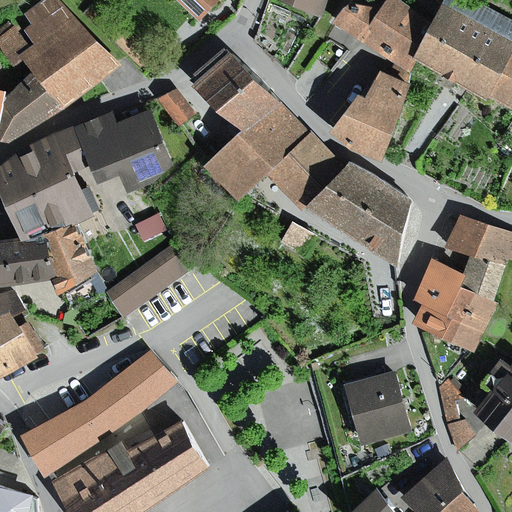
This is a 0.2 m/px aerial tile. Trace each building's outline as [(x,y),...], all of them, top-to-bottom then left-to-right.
[(61,106),(118,62),(59,0),(41,0),(24,13),(31,22),(22,28),(32,42),(28,45),(18,52),(31,69),(61,106)] [(175,0),(194,18),(210,0),(175,0)] [(282,0),(320,14),(324,0),(282,0)] [(410,53),(428,20),(399,0),(382,0),(379,5),(350,0),(340,6),(331,21),(407,70),(415,55),(410,53)] [(415,55),(484,97),(486,94),(511,48),(511,20),(474,0),(440,0),(428,20),(410,53),(415,55)] [(18,52),(28,45),(13,26),(0,35),(0,48),(8,60),(18,52)] [(212,105),(252,73),(226,47),(187,80),(212,105)] [(511,48),(486,94),(511,107),(511,48)] [(407,83),(378,68),(362,95),(355,91),(327,129),(347,147),(379,158),(407,83)] [(2,94),(0,103),(0,138),(7,140),(61,106),(31,69),(2,94)] [(305,129),(252,73),(212,105),(239,126),(225,140),(260,175),(305,129)] [(196,113),(176,87),(156,97),(177,125),(196,113)] [(145,99),(72,124),(87,164),(93,180),(116,171),(125,191),(146,184),(171,163),(145,99)] [(72,124),(52,131),(72,170),(87,164),(72,124)] [(342,163),(310,130),(266,172),(300,205),(303,202),(342,163)] [(19,146),(0,160),(0,193),(18,236),(42,234),(75,221),(94,214),(72,170),(52,131),(19,146)] [(260,175),(225,140),(202,163),(236,198),(260,175)] [(347,158),(342,163),(303,202),(393,262),(409,198),(347,158)] [(511,231),(459,213),(442,246),(471,255),(504,265),(507,259),(511,260),(511,231)] [(315,234),(291,220),(281,241),(306,254),(315,234)] [(95,269),(75,221),(42,234),(54,274),(58,289),(61,287),(69,307),(106,288),(95,269)] [(18,236),(0,238),(0,282),(54,274),(42,234),(18,236)] [(147,300),(184,275),(172,242),(133,271),(147,300)] [(471,255),(464,272),(458,284),(492,299),(504,265),(471,255)] [(472,350),(497,301),(492,299),(458,284),(464,272),(437,259),(431,257),(413,297),(421,302),(412,321),(472,350)] [(147,300),(133,271),(105,291),(122,317),(147,300)] [(0,290),(0,310),(7,307),(11,313),(18,309),(22,317),(29,312),(13,288),(0,290)] [(11,313),(7,307),(0,310),(0,371),(45,347),(27,318),(17,323),(11,313)] [(26,438),(47,473),(102,436),(142,409),(172,382),(150,355),(87,404),(26,438)] [(511,360),(510,363),(500,356),(489,370),(499,377),(473,410),(511,440),(511,360)] [(394,370),(344,384),(360,443),(409,429),(394,370)] [(465,397),(448,378),(438,387),(447,424),(456,451),(475,434),(465,418),(459,419),(454,399),(465,397)] [(104,448),(51,477),(70,511),(137,511),(209,466),(180,418),(139,439),(136,434),(104,448)] [(446,456),(400,495),(417,511),(434,511),(461,490),(463,488),(446,456)] [(0,484),(0,511),(37,511),(36,497),(0,484)] [(410,511),(408,511),(395,511),(375,486),(346,511),(410,511)] [(481,511),(461,490),(434,511),(481,511)]
